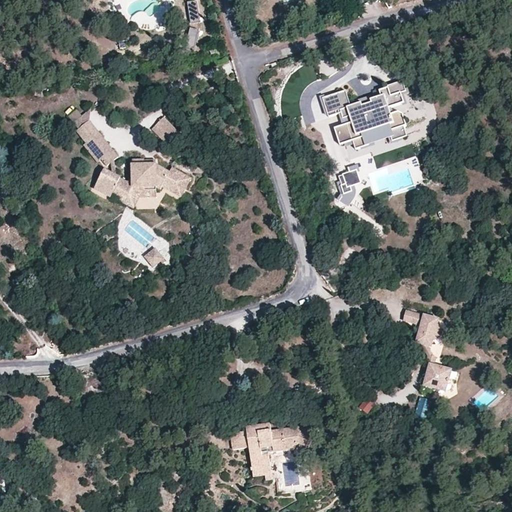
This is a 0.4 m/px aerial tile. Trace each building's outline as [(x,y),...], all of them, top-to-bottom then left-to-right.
[(196,0),(194,0),(187,1),(191,24),(200,22),(196,0)] [(198,29),(190,27),(186,48),(194,50),(198,29)] [(346,89),(322,96),(328,115),(343,111),(345,116),(349,115),(351,121),(334,126),(338,143),(352,139),(354,147),(390,137),(391,141),(406,136),(403,126),(406,125),(402,112),(398,113),(391,115),(388,107),(404,103),(401,93),(406,91),(403,81),(387,86),(388,87),(379,90),(381,96),(370,99),(371,102),(362,105),(361,102),(350,105),(346,89)] [(89,122),(91,112),(90,111),(73,124),(78,130),(89,122)] [(178,132),(164,120),(152,130),(166,144),(178,132)] [(116,160),(94,128),(89,122),(78,130),(76,132),(85,145),(86,143),(99,162),(104,169),(116,160)] [(99,162),(86,143),(85,145),(82,146),(95,165),(99,162)] [(170,174),(156,166),(145,167),(145,162),(133,162),(133,183),(128,183),(104,172),(95,190),(111,199),(113,196),(120,199),(129,204),(134,195),(145,195),(145,189),(156,189),(161,191),(163,188),(172,193),(177,185),(186,190),(191,181),(172,170),(170,174)] [(358,164),(348,167),(349,172),(338,176),(339,181),(336,182),(340,194),(336,199),(349,206),(355,197),(356,192),(355,188),(354,184),(361,182),(358,171),(360,170),(358,164)] [(186,190),(177,185),(172,193),(181,199),(186,190)] [(156,189),(145,189),(145,195),(134,195),(129,204),(120,199),(118,202),(141,214),(146,202),(163,202),(156,189)] [(160,255),(156,250),(146,258),(149,263),(160,255)] [(166,263),(160,255),(149,263),(153,268),(161,263),(162,265),(166,263)] [(420,317),(407,313),(404,323),(418,327),(416,331),(421,332),(423,326),(418,325),(420,317)] [(440,322),(420,317),(418,325),(423,326),(421,332),(417,345),(422,347),(429,359),(424,376),(427,377),(423,390),(434,393),(437,392),(448,386),(450,384),(449,382),(452,373),(441,370),(434,368),(436,360),(433,359),(427,348),(433,344),(444,338),(440,330),(438,330),(440,322)] [(445,395),(448,386),(437,392),(445,395)] [(369,396),(359,408),(367,415),(377,403),(369,396)] [(306,456),(316,429),(304,422),(303,426),(272,431),(271,423),(245,427),(245,431),(230,434),(233,451),(248,448),(254,483),(273,480),(268,454),(293,450),(306,456)]
